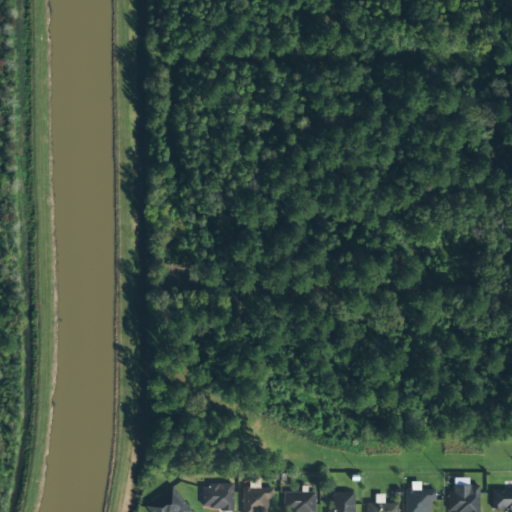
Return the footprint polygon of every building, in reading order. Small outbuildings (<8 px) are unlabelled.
[(241,511),(266,511),(267,499),(272,499),(272,489),(259,489),(259,481),(251,481),(251,488),(241,488),(241,511)] [(404,490),(403,511),(429,511),(429,501),(434,501),(434,490),(419,491),(419,482),(410,482),(410,490),(404,490)] [(232,509),(232,484),(200,485),(201,510),(232,509)] [(477,511),(478,486),(448,486),(447,511),(477,511)] [(187,511),(175,488),(144,504),(148,511),(187,511)] [(511,511),(511,490),(490,490),(491,510),(508,510),(508,511),(511,511)] [(313,511),(313,492),(282,493),(282,511),(313,511)] [(332,494),(331,511),(353,511),(353,494),(332,494)] [(364,511),(396,511),(396,503),(383,504),(383,495),(373,495),(373,503),(364,504),(364,511)]
